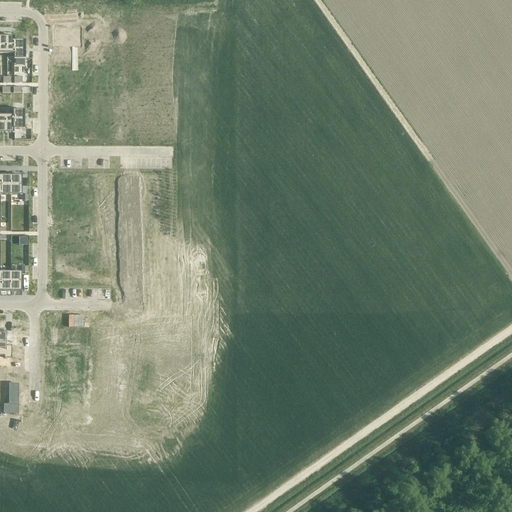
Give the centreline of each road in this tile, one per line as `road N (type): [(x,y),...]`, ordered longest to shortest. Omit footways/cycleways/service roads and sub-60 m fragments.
road 1 (residential): [(0,12),(42,21),(42,155)]
road 2 (residential): [(42,155),(43,300),(35,311)]
road 3 (unknown): [(42,155),(100,155),(94,138),(43,89)]
